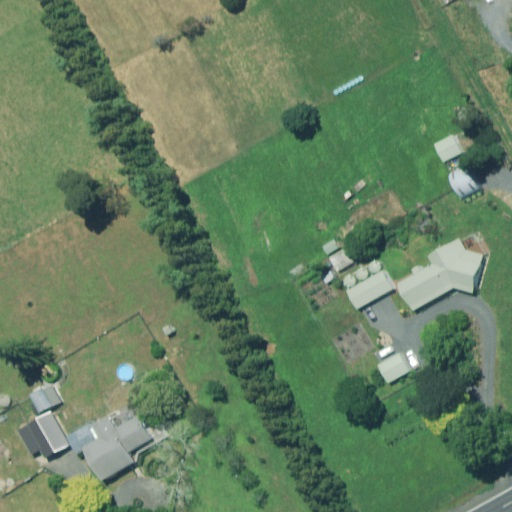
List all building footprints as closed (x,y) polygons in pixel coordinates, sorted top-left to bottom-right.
[(467,152),(457,135),(439,144),(448,162),(467,152)] [(485,188),(473,164),(454,174),(466,197),(485,188)] [(356,263),(348,249),(336,256),(345,270),(356,263)] [(384,271),(378,260),(345,278),(351,289),(384,271)] [(452,286),(440,264),(404,284),(416,306),(452,286)] [(414,370),(403,352),(382,365),(393,383),(414,370)] [(65,402),(55,384),(36,395),(46,412),(65,402)] [(157,425),(150,412),(122,428),(115,415),(96,426),(95,423),(72,437),(82,454),(90,449),(109,481),(141,462),(136,452),(164,436),(157,425)]
